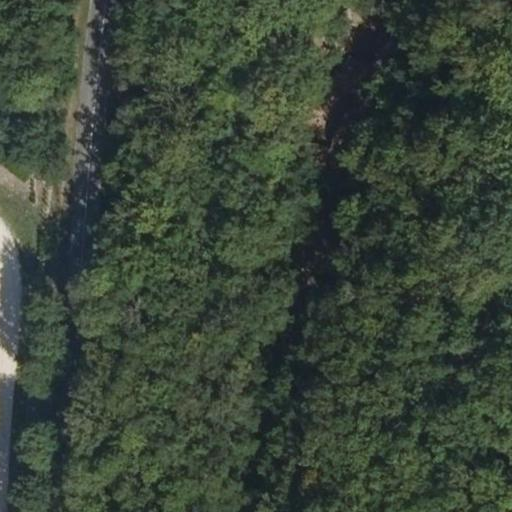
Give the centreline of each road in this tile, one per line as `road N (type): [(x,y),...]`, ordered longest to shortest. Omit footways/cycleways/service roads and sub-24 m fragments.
road 1 (track): [(511,12),(383,369),(376,511)]
road 2 (secondary): [(53,511),(77,140),(96,0)]
road 3 (track): [(0,244),(15,307),(0,436)]
